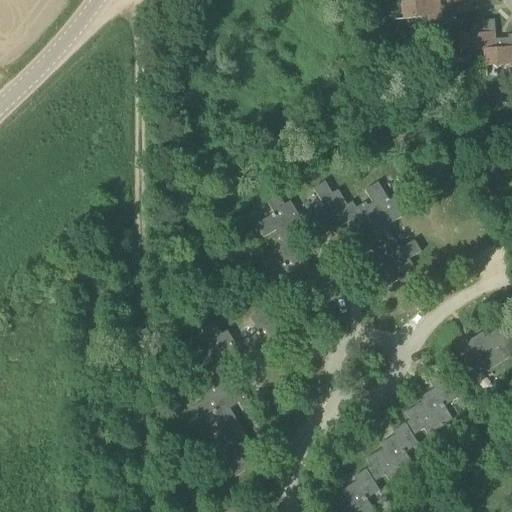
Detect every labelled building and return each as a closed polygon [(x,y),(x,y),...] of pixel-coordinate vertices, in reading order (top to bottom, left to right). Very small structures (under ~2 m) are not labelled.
[(421,0),(402,2),(404,20),(428,17),(429,23),(441,22),(438,0),(421,0)] [(459,35),(460,52),(485,51),(496,49),(496,40),(495,20),(482,21),(483,25),(470,25),(470,34),(459,35)] [(508,39),(496,40),(496,49),(485,51),(485,67),(510,66),(511,65),(511,35),(508,35),(508,39)] [(304,214),(312,228),(324,220),(330,229),(328,230),(333,238),(343,232),(340,228),(360,216),(356,209),(353,203),(347,206),(338,191),(332,194),(325,182),(313,189),(322,203),(304,214)] [(356,209),(360,216),(361,215),(376,240),(390,232),(387,227),(402,218),(398,212),(410,205),(403,193),(390,201),(388,199),(378,183),(365,191),(373,204),(368,207),(366,203),(356,209)] [(272,215),(256,226),(264,239),(276,231),(279,236),(275,238),(281,248),(289,244),(288,242),(312,228),(304,214),(300,217),(291,202),(285,206),(277,193),(266,201),(274,214),(272,215)] [(422,252),(414,241),(401,249),(399,247),(390,232),(376,240),(384,252),(375,257),(373,256),(365,261),(371,270),(375,268),(388,288),(399,280),(397,276),(413,266),(409,260),(422,252)] [(283,265),(266,275),(274,288),(283,282),(292,298),(300,293),(299,292),(323,277),(316,265),(312,268),(302,252),(296,255),(289,244),(281,248),(276,250),(284,263),(282,265),(283,265)] [(242,344),(249,357),(261,349),(265,360),(270,368),(280,361),(277,358),(297,346),(290,334),(285,336),(275,320),(269,324),(262,312),(251,319),(259,332),(257,334),(242,344)] [(226,373),(249,357),(242,344),(237,347),(228,332),(222,336),(215,324),(204,331),(212,344),(210,345),(192,357),(200,370),(213,362),(216,367),(212,369),(217,378),(218,379),(226,373)] [(511,356),(508,351),(511,348),(511,332),(511,331),(507,334),(502,327),(486,337),(483,333),(468,342),(465,338),(453,346),(466,368),(479,360),(488,373),(511,357),(511,356)] [(204,402),(192,410),(199,421),(212,413),(214,415),(214,414),(224,430),(237,421),(230,409),(239,404),(240,405),(248,400),(242,391),(238,393),(226,373),(218,379),(217,378),(212,382),(215,387),(200,396),(204,402)] [(405,424),(413,436),(424,430),(428,436),(453,420),(445,407),(457,399),(444,377),(431,385),(434,389),(419,399),(422,403),(405,414),(410,421),(405,424)] [(211,468),(224,460),(236,478),(249,469),(241,457),(246,454),(248,458),(258,452),(252,445),(237,421),(224,430),(227,434),(212,443),(216,449),(204,457),(211,468)] [(419,445),(413,436),(405,424),(393,432),(395,436),(380,445),(383,450),(366,460),(371,467),(354,478),(356,483),(367,500),(380,492),(375,483),(386,476),(389,482),(414,466),(406,453),(419,445)] [(374,511),(367,500),(356,483),(341,492),(344,496),(327,506),(331,511),(374,511)]
